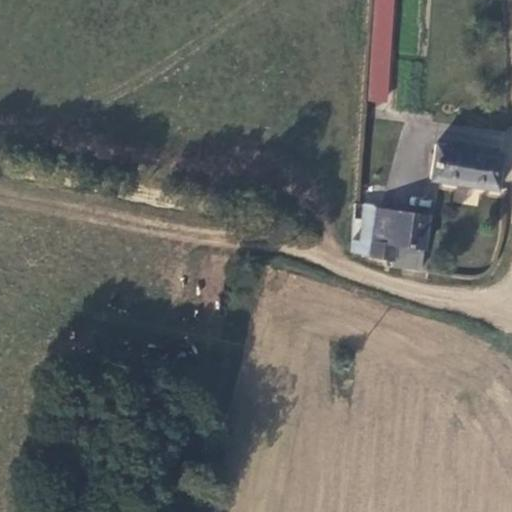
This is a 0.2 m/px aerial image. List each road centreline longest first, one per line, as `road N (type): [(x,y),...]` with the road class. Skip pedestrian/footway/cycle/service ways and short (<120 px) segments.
road 1 (track): [(511,284),(476,297),(402,293),(234,221),(0,169)]
road 2 (track): [(216,511),(232,464),(267,235)]
